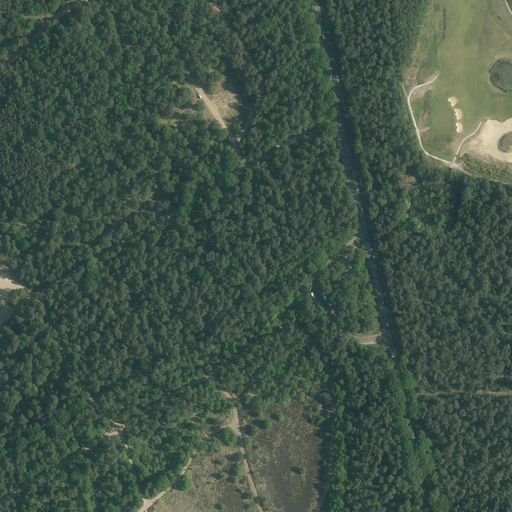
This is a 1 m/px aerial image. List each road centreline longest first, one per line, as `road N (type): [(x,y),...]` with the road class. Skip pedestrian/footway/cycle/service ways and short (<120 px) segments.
road 1 (primary): [(427,511),(314,0)]
road 2 (track): [(340,122),(244,168),(0,321)]
road 3 (track): [(294,326),(0,502)]
road 4 (track): [(145,507),(120,432),(81,388),(36,296),(0,278)]
road 5 (track): [(389,0),(424,152),(464,173),(511,184)]
road 6 (track): [(317,511),(329,474),(333,395),(317,349),(294,326)]
road 7 (track): [(244,168),(146,0)]
road 8 (track): [(6,281),(18,235),(51,208),(83,219),(132,216)]
road 9 (track): [(209,0),(261,82),(260,99),(233,143)]
road 10 (track): [(480,122),(452,164),(417,170),(370,221)]
road 11 (track): [(206,376),(235,409),(261,511)]
road 12 (track): [(104,0),(132,114),(119,138)]
road 13 (track): [(139,511),(177,479),(205,437),(236,423)]
road 14 (track): [(415,394),(448,511)]
